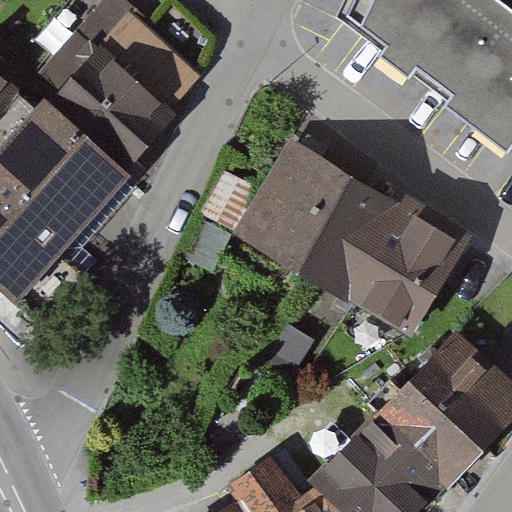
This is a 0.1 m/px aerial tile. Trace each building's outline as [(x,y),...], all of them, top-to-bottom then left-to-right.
[(511,0),(330,0),(318,19),(511,144),(511,0)] [(58,88),(130,156),(202,81),(131,13),(58,88)] [(0,127),(24,98),(0,78),(0,127)] [(0,296),(8,304),(129,185),(50,105),(0,154),(0,296)] [(479,228),(300,125),(233,242),(412,345),(479,228)] [(511,432),(511,383),(460,334),(368,435),(445,503),(511,432)] [(350,511),(434,511),(368,435),(320,476),(350,511)] [(330,511),(315,486),(271,511),(330,511)]
